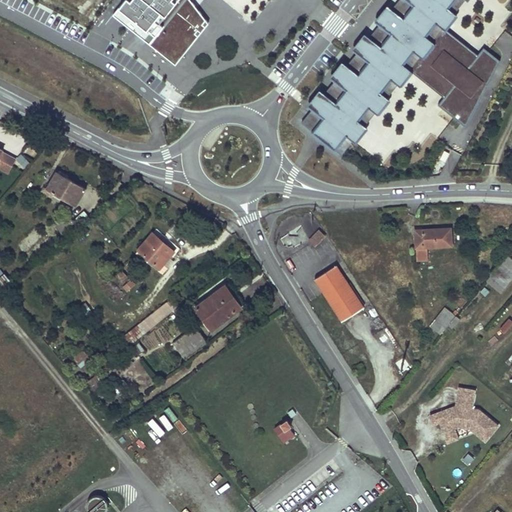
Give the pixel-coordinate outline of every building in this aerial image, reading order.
[(45,0),(90,27),(110,0),(45,0)] [(125,0),(114,15),(177,64),(209,23),(192,0),(125,0)] [(469,0),(400,0),(301,124),(343,155),(414,73),(446,96),(440,105),(468,125),(501,60),(485,48),(480,54),(448,29),(459,14),(457,12),(466,0),(469,0)] [(18,158),(4,150),(0,156),(0,169),(8,174),(18,158)] [(25,168),(30,162),(22,155),(16,161),(25,168)] [(47,186),(78,203),(86,186),(55,170),(47,186)] [(58,222),(67,234),(78,225),(69,213),(58,222)] [(18,246),(27,254),(44,236),(35,227),(18,246)] [(325,237),(318,231),(309,241),(316,247),(325,237)] [(140,249),(161,267),(176,251),(155,232),(140,249)] [(454,249),(453,233),(420,233),(421,264),(430,263),(430,250),(454,249)] [(511,277),(511,250),(487,281),(500,292),(511,277)] [(0,268),(0,280),(5,286),(11,280),(0,268)] [(366,311),(338,269),(317,282),(345,324),(366,311)] [(198,306),(214,328),(243,305),(227,284),(198,306)] [(131,347),(176,311),(168,301),(123,337),(131,347)] [(444,337),(459,319),(449,311),(434,328),(444,337)] [(177,345),(188,360),(209,343),(197,329),(177,345)] [(70,365),(85,383),(91,378),(80,364),(88,358),(85,354),(70,365)] [(458,385),(455,403),(430,412),(433,424),(440,422),(448,441),(459,436),(456,427),(470,427),(486,440),(501,423),(480,406),(474,406),(476,387),(458,385)] [(165,426),(172,421),(162,405),(154,410),(165,426)] [(154,413),(150,417),(159,430),(164,426),(154,413)] [(276,428),(285,441),(296,433),(292,426),(294,424),(290,418),(276,428)] [(467,451),(460,459),(468,466),(475,457),(467,451)] [(103,494),(86,502),(91,511),(104,511),(110,510),(103,494)]
